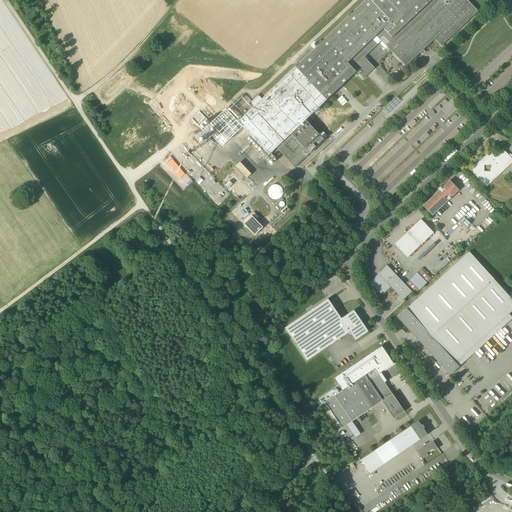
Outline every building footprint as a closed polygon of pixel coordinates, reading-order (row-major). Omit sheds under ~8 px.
[(283,155),(290,163),(319,134),(305,120),(354,74),(356,72),(348,63),(376,36),(381,41),(387,48),(405,67),(420,53),(422,55),(425,52),(423,50),(435,39),(457,18),(439,0),(366,0),(262,99),(253,108),(237,122),(240,125),(241,126),(250,136),(269,155),(276,148),(283,155)] [(478,11),(467,0),(439,0),(457,18),(435,39),(441,46),(478,11)] [(364,57),(379,43),(381,41),(376,36),(348,63),(356,72),(358,75),(363,79),(375,68),(364,57)] [(387,48),(381,41),(379,43),(385,49),(387,48)] [(249,104),(253,108),(262,99),(258,95),(249,104)] [(400,100),(397,97),(396,96),(382,110),(386,114),(401,101),(400,100)] [(341,127),(333,134),(335,136),(343,129),(341,127)] [(323,131),(319,134),(324,140),(328,137),(323,131)] [(324,140),(319,134),(290,163),(295,168),(324,140)] [(496,155),(493,152),(489,156),(487,154),(470,170),(486,187),(511,162),(511,158),(503,149),(496,155)] [(235,167),(247,179),(251,175),(240,163),(235,167)] [(223,179),(231,171),(227,167),(219,174),(223,179)] [(235,175),(224,186),(229,192),(240,181),(235,175)] [(278,183),(284,189),(287,185),(282,179),(278,183)] [(423,206),(432,216),(459,190),(449,181),(442,187),(441,186),(438,189),(439,190),(423,206)] [(268,192),(268,195),(269,197),(271,199),(273,200),(276,201),(278,200),(281,198),(282,196),(283,194),(283,191),(282,189),(280,187),(278,186),(275,185),(272,186),(270,188),(269,190),(268,192)] [(282,199),(281,199),(280,200),(275,205),(281,212),(274,218),(268,223),(272,227),(278,222),(284,215),(290,210),(287,207),(289,205),(282,199)] [(238,209),(242,205),(239,201),(230,210),(231,212),(237,207),(238,209)] [(252,216),(244,224),(255,235),(263,227),(252,216)] [(394,244),(407,258),(433,233),(421,219),(394,244)] [(340,233),(345,239),(348,236),(343,230),(340,233)] [(434,243),(417,258),(419,261),(436,245),(434,243)] [(406,309),(455,362),(509,314),(511,310),(511,299),(469,252),(406,309)] [(412,292),(395,274),(387,266),(371,281),(371,284),(381,294),(383,294),(391,287),(403,300),(412,292)] [(431,279),(421,269),(417,273),(427,283),(431,279)] [(427,283),(417,273),(410,280),(419,290),(427,283)] [(420,290),(410,280),(405,284),(415,294),(420,290)] [(354,310),(341,319),(328,299),(284,328),(307,361),(350,332),(355,340),(368,331),(354,310)] [(409,331),(450,375),(459,367),(455,362),(406,309),(406,308),(397,317),(405,326),(409,331)] [(455,362),(459,367),(511,318),(511,317),(509,314),(455,362)] [(334,378),(342,390),(345,389),(354,382),(365,375),(375,368),(379,374),(381,372),(384,370),(384,371),(396,364),(391,357),(390,358),(382,346),(334,378)] [(375,368),(365,375),(382,401),(392,394),(384,382),(379,374),(375,368)] [(382,401),(365,375),(354,382),(372,408),(382,401)] [(362,414),(372,408),(354,382),(345,389),(362,414)] [(352,421),(362,414),(345,389),(342,390),(335,396),(352,421)] [(392,394),(382,401),(394,418),(404,411),(392,394)] [(347,424),(352,421),(335,396),(325,402),(342,428),(347,424)] [(360,434),(352,421),(347,424),(355,437),(360,434)] [(411,426),(402,432),(411,445),(420,440),(427,434),(423,428),(424,427),(422,425),(421,425),(418,421),(411,426)] [(411,445),(402,432),(361,460),(370,473),(411,445)] [(417,452),(422,459),(424,458),(422,456),(426,453),(433,449),(434,451),(438,449),(433,441),(417,452)]
